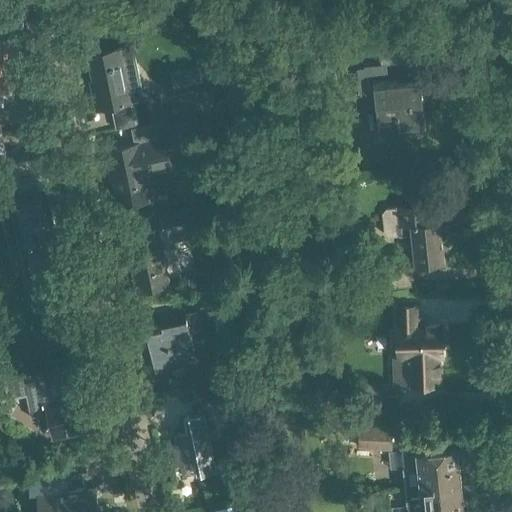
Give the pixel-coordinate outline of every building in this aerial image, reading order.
[(0,97),(5,98),(6,86),(7,86),(10,46),(7,45),(6,44),(6,43),(5,42),(3,41),(2,41),(1,41),(0,40),(0,97)] [(94,94),(98,111),(132,103),(120,49),(89,56),(97,93),(94,94)] [(400,129),(400,133),(426,130),(423,100),(427,99),(425,78),(399,80),(399,78),(383,80),(381,67),(358,69),(360,96),(376,95),(380,131),(400,129)] [(172,100),(174,109),(176,119),(186,116),(197,114),(195,105),(193,96),(172,100)] [(136,102),(141,125),(165,120),(160,97),(136,102)] [(140,127),(144,142),(170,136),(167,121),(140,127)] [(165,139),(139,144),(106,152),(110,168),(112,168),(121,206),(152,199),(148,183),(150,180),(149,174),(172,168),(165,139)] [(0,164),(0,180),(13,177),(10,162),(0,164)] [(16,191),(3,194),(15,246),(26,243),(40,304),(71,298),(53,217),(47,218),(42,195),(18,200),(16,191)] [(390,238),(402,236),(402,237),(413,235),(417,266),(445,263),(440,221),(430,223),(428,203),(398,207),(386,208),(386,210),(383,214),(385,234),(390,238)] [(160,215),(163,228),(190,222),(188,209),(160,215)] [(131,255),(139,292),(170,285),(159,231),(125,238),(129,255),(131,255)] [(364,268),(366,291),(394,288),(391,265),(364,268)] [(192,294),(201,292),(197,276),(189,278),(192,294)] [(219,291),(194,296),(198,312),(221,307),(219,291)] [(410,384),(410,381),(440,380),(439,355),(442,355),(442,348),(445,348),(445,332),(441,332),(441,325),(417,326),(416,306),(400,306),(401,335),(394,335),(396,384),(410,384)] [(148,334),(156,371),(183,365),(181,355),(195,352),(187,314),(168,318),(170,329),(148,334)] [(216,399),(235,395),(232,382),(203,389),(205,401),(216,399)] [(32,418),(48,415),(54,439),(98,429),(91,395),(66,400),(63,386),(26,394),(32,418)] [(362,421),(398,418),(396,395),(360,397),(362,421)] [(195,462),(198,475),(217,471),(205,413),(185,417),(190,441),(168,446),(173,467),(195,462)] [(360,428),(359,450),(393,451),(394,430),(360,428)] [(70,447),(59,449),(61,461),(73,459),(70,447)] [(422,486),(462,482),(460,466),(464,461),(464,454),(458,450),(458,449),(419,453),(418,449),(404,451),(405,468),(404,468),(405,481),(421,479),(422,486)] [(98,511),(97,489),(69,491),(66,465),(29,468),(31,494),(44,493),(44,511),(98,511)] [(462,482),(422,486),(423,492),(407,494),(408,507),(410,507),(410,511),(465,511),(469,508),(469,501),(463,497),(462,482)] [(236,505),(236,511),(261,511),(259,500),(236,505)]
